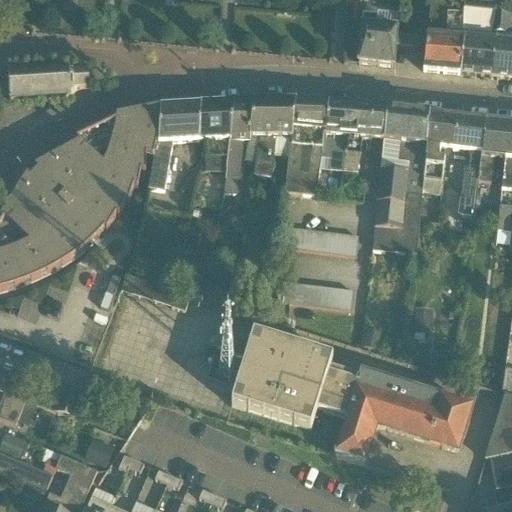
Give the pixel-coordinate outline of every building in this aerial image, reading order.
[(429,0),(428,38),(426,38),(398,35),(397,46),(425,49),(423,73),(459,77),(465,4),(464,4),(463,0),(429,0)] [(500,7),(465,4),(459,77),(492,80),(500,7)] [(492,80),(511,82),(511,36),(510,37),(511,17),(501,16),(501,8),(500,7),(492,80)] [(363,17),(358,66),(371,67),(371,64),(377,64),(376,68),(393,70),(393,69),(394,70),(397,46),(398,35),(399,18),(377,16),(377,19),(363,17)] [(74,76),(67,70),(7,75),(9,103),(70,98),(75,92),(87,91),(87,90),(84,90),(83,77),(87,77),(86,75),(74,76)] [(251,140),(254,105),(235,105),(235,106),(226,176),(223,197),(233,198),(241,192),(242,180),(238,176),(242,144),(251,145),(251,140)] [(273,159),(289,161),(290,142),(292,142),(292,123),(292,105),(281,105),(274,105),(254,105),(251,140),(259,141),(255,179),(270,182),(273,159)] [(285,196),(314,200),(316,191),(314,191),(319,160),(322,139),(328,106),(292,105),(292,123),(292,142),(290,142),(289,161),(285,196)] [(207,144),(206,162),(205,175),(215,175),(221,176),(226,176),(235,106),(217,107),(211,107),(209,107),(201,107),(200,108),(199,144),(207,144)] [(351,110),(349,110),(344,110),(344,107),(328,106),(322,139),(319,160),(331,161),(330,174),(343,175),(351,108),(351,110)] [(188,145),(199,144),(200,108),(184,109),(177,109),(160,110),(159,124),(158,146),(156,146),(154,157),(153,159),(148,191),(163,194),(165,175),(171,146),(188,145)] [(360,142),(383,143),(387,111),(374,110),(359,109),(358,111),(352,110),(352,108),(351,108),(343,175),(357,176),(360,142)] [(116,124),(111,126),(112,127),(115,125),(114,133),(112,141),(110,149),(108,155),(106,161),(103,167),(78,143),(82,141),(81,140),(76,142),(76,143),(79,145),(34,170),(35,170),(38,173),(30,181),(27,178),(0,219),(0,222),(3,222),(0,226),(0,229),(4,222),(29,245),(21,249),(13,252),(6,255),(0,256),(0,293),(25,286),(51,274),(71,262),(88,248),(104,231),(106,233),(116,217),(118,219),(125,203),(128,205),(133,188),(137,190),(140,173),(145,175),(145,157),(153,159),(154,157),(156,146),(158,146),(159,124),(160,110),(116,119),(116,124)] [(429,116),(387,111),(383,143),(374,255),(418,259),(420,225),(423,198),(422,198),(429,116)] [(447,118),(429,116),(422,198),(423,198),(440,199),(441,184),(443,184),(445,161),(439,160),(440,151),(444,151),(447,118)] [(478,184),(485,123),(447,118),(444,151),(470,154),(468,172),(464,171),(461,203),(475,205),(478,184)] [(505,161),(509,126),(485,123),(478,184),(490,186),(493,159),(504,160),(505,161)] [(511,125),(509,126),(505,161),(504,160),(501,192),(511,193),(511,125)] [(511,236),(511,224),(511,209),(499,208),(496,234),(511,236)] [(246,224),(242,245),(236,269),(255,273),(261,249),(257,248),(262,228),(246,224)] [(292,252),(295,231),(284,230),(281,250),(292,252)] [(305,232),(295,231),(292,252),(303,253),(305,232)] [(305,232),(303,253),(313,254),(316,234),(305,232)] [(326,235),(316,234),(313,254),(324,256),(326,235)] [(326,235),(324,256),(334,257),(337,236),(326,235)] [(347,238),(337,236),(334,257),(345,258),(347,238)] [(347,238),(345,258),(355,260),(358,239),(347,238)] [(207,276),(196,274),(191,300),(202,302),(207,276)] [(121,294),(184,314),(189,299),(126,278),(121,294)] [(287,307),(290,286),(279,285),(277,305),(287,307)] [(290,286),(287,307),(298,308),(300,287),(290,286)] [(300,287),(298,308),(308,309),(311,289),(300,287)] [(311,289),(308,309),(319,311),(321,290),(311,289)] [(321,290),(319,311),(329,312),(332,291),(321,290)] [(332,291),(329,312),(340,313),(342,293),(332,291)] [(342,293),(340,313),(350,315),(353,294),(342,293)] [(433,312),(415,311),(413,335),(414,335),(414,342),(423,343),(424,336),(431,337),(433,312)] [(456,455),(470,413),(360,378),(359,381),(330,372),(333,364),(253,339),(230,409),(310,434),(316,413),(346,422),(334,459),(363,468),(375,429),(456,455)] [(4,396),(25,403),(29,392),(32,384),(0,371),(0,393),(5,395),(4,396)] [(511,399),(511,372),(505,371),(501,396),(504,397),(511,399)] [(53,415),(74,423),(81,404),(84,397),(64,388),(58,403),(53,415)] [(25,403),(4,396),(0,406),(0,421),(16,428),(17,425),(25,403)] [(511,456),(489,462),(496,492),(493,493),(498,510),(511,506),(511,456)] [(45,495),(52,479),(45,476),(34,471),(0,457),(0,475),(28,488),(27,488),(44,495),(45,495)] [(80,511),(96,476),(60,460),(55,472),(72,480),(62,502),(49,497),(42,511),(80,511)] [(132,463),(124,460),(119,472),(127,475),(129,471),(132,463)] [(140,476),(143,469),(144,468),(132,463),(129,471),(140,476)] [(155,483),(167,488),(170,480),(158,475),(155,483)] [(178,493),(181,486),(182,485),(170,480),(167,488),(178,493)] [(40,505),(44,495),(27,488),(23,497),(40,505)] [(199,502),(211,507),(214,499),(202,494),(199,502)] [(221,511),(222,511),(225,505),(226,504),(214,499),(211,507),(221,511)] [(86,511),(109,511),(111,509),(91,501),(86,511)]
